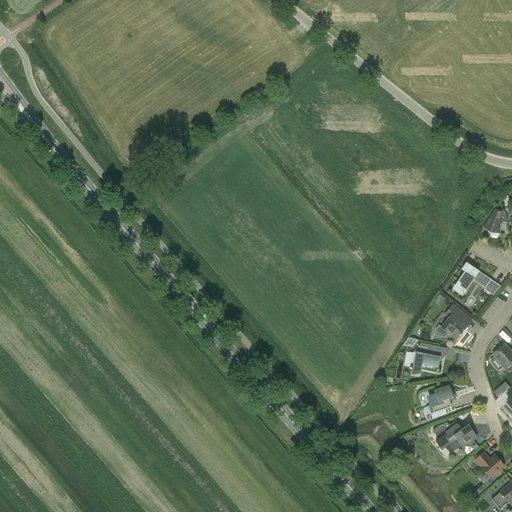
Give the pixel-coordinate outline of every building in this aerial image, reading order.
[(499,236),(499,234),(500,225),(502,225),(503,223),(507,224),(504,212),(501,212),(498,212),(495,210),(483,229),(490,234),(490,236),(491,238),(493,239),(496,239),(498,238),(499,236)] [(461,270),(464,272),(451,290),(462,297),(479,272),(466,263),(461,270)] [(500,287),(490,280),(484,290),(492,296),(500,287)] [(448,319),(441,327),(439,325),(435,330),(434,336),(445,338),(448,334),(456,340),(471,321),(452,306),(444,316),(448,319)] [(403,345),(412,347),(416,341),(408,339),(403,345)] [(420,343),(413,353),(409,369),(412,369),(410,377),(421,375),(421,371),(440,375),(438,368),(440,358),(435,357),(437,347),(420,343)] [(492,354),(494,357),(490,360),(490,363),(497,371),(499,371),(503,368),(505,370),(507,372),(510,372),(511,370),(511,364),(511,365),(511,364),(511,348),(509,351),(504,345),(492,354)] [(428,399),(431,406),(422,409),(426,421),(446,414),(445,409),(450,407),(448,400),(453,398),(449,386),(434,391),(435,396),(428,399)] [(468,426),(462,430),(456,421),(449,426),(447,424),(439,426),(432,432),(438,440),(435,442),(441,451),(456,440),(462,449),(464,447),(470,448),(471,442),(477,438),(468,426)] [(490,479),(504,467),(494,456),(490,460),(483,453),(474,461),(490,479)] [(499,511),(508,503),(511,507),(511,482),(490,501),(499,511)]
